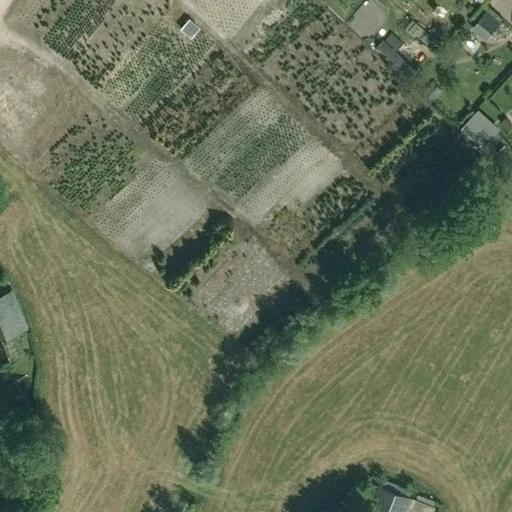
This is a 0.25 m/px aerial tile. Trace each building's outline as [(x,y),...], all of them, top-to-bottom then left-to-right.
[(485,11),(472,28),(485,39),(499,22),(485,11)] [(400,56),(383,39),(373,50),(389,65),(393,62),(394,63),(400,56)] [(422,99),(429,105),(442,92),(432,82),(423,92),(426,95),(422,99)] [(477,111),(461,128),(482,147),(498,129),(477,111)] [(0,294),(0,340),(26,331),(11,291),(0,294)] [(370,511),(428,511),(431,507),(381,487),(370,511)]
